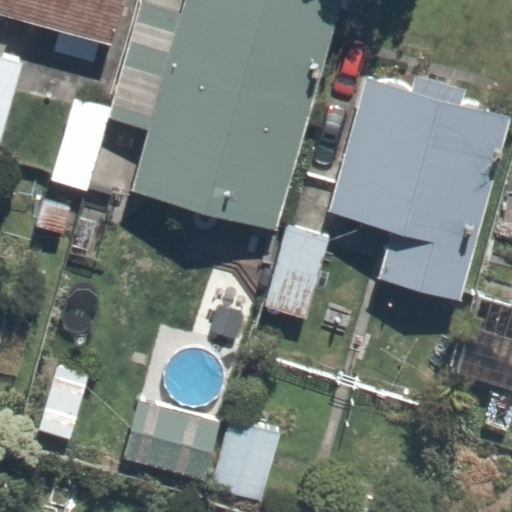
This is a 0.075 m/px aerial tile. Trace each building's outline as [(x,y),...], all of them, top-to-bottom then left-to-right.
[(120,0),(0,0),(0,11),(110,39),(120,0)] [(186,0),(186,1),(181,0),(132,0),(105,103),(155,116),(137,185),(275,222),(334,0),(186,0)] [(0,121),(20,47),(0,41),(0,121)] [(457,96),(463,73),(392,56),(387,79),(356,71),(323,203),(383,218),(370,271),(458,293),(504,108),(457,96)] [(104,106),(64,95),(44,170),(85,181),(104,106)] [(301,315),(326,222),(286,211),(260,305),(301,315)] [(74,440),(88,371),(42,361),(28,430),(74,440)] [(216,417),(129,394),(113,453),(200,476),(216,417)] [(274,428),(223,414),(206,479),(257,493),(274,428)]
